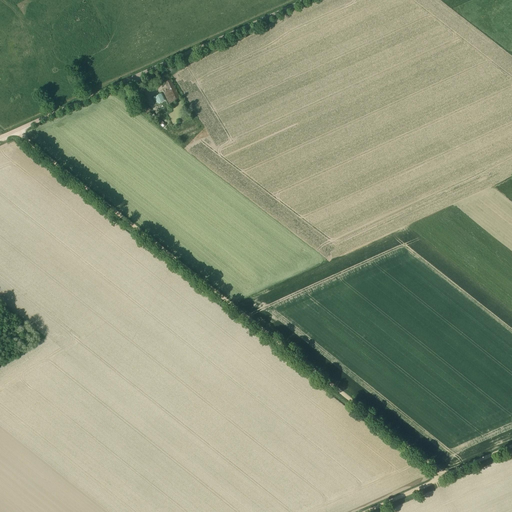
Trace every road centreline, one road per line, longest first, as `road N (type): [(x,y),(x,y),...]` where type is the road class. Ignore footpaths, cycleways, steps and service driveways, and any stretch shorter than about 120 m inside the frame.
road 1 (track): [(445,475),(14,131)]
road 2 (unclassified): [(0,137),(305,0)]
road 3 (track): [(364,511),(511,446)]
